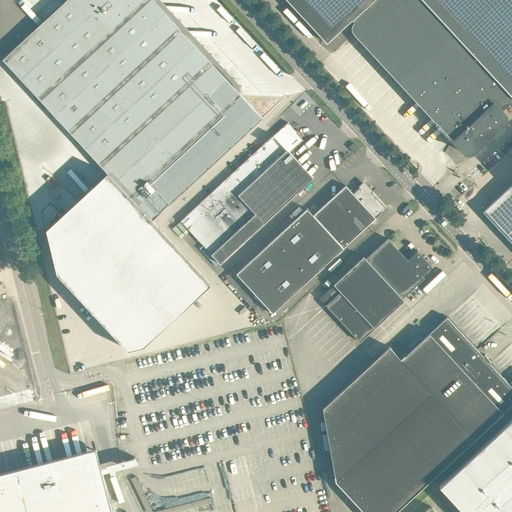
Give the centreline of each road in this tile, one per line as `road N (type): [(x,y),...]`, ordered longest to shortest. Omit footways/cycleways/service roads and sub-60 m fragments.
road 1 (unclassified): [(511,295),(239,0)]
road 2 (unknown): [(484,265),(317,390),(306,341)]
road 3 (unknown): [(277,407),(280,432),(238,452),(164,467),(139,443)]
road 4 (unknown): [(125,375),(245,353),(258,357),(271,382)]
road 5 (unknown): [(192,0),(269,79),(293,83),(306,72)]
road 6 (unknown): [(139,443),(277,407)]
road 7 (unknown): [(133,412),(271,382)]
